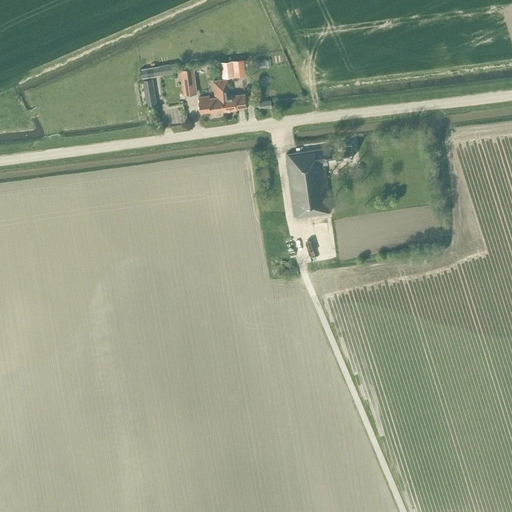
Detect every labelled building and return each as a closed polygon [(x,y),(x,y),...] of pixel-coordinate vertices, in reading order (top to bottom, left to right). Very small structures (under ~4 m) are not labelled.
[(235,76),(233,60),(221,61),(222,77),(235,76)] [(175,63),(141,68),(142,78),(176,72),(175,63)] [(197,93),(194,67),(180,69),(183,95),(197,93)] [(153,78),(142,80),(146,105),(157,103),(153,78)] [(211,112),(224,110),(220,80),(213,81),(215,95),(217,95),(217,97),(209,98),(209,96),(198,97),(200,113),(211,111),(211,112)] [(227,80),(220,80),(224,110),(237,109),(237,108),(247,106),(245,93),(229,95),(227,80)] [(270,100),(259,101),(259,104),(260,109),(271,107),(270,100)] [(294,216),(331,211),(324,165),(327,164),(327,161),(353,157),(351,144),(324,148),(286,154),(294,216)]
